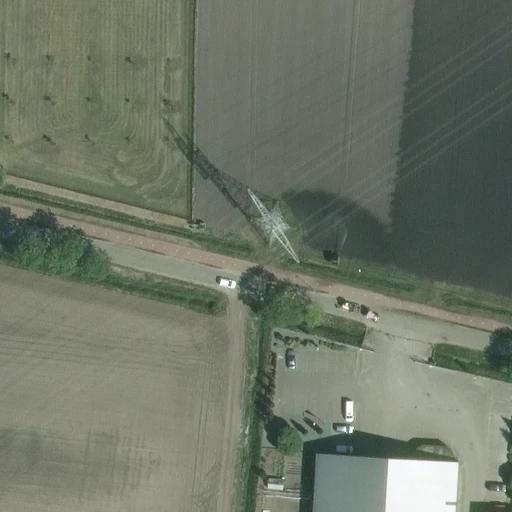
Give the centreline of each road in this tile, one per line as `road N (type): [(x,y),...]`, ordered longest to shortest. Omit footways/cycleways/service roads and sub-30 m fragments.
road 1 (unclassified): [(0,225),(511,349)]
road 2 (unknown): [(400,322),(474,435),(483,511)]
